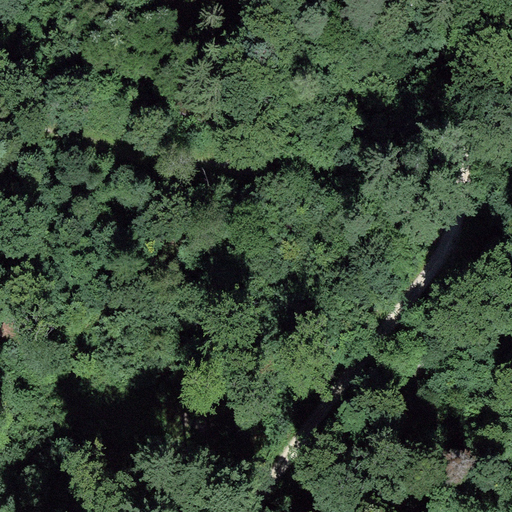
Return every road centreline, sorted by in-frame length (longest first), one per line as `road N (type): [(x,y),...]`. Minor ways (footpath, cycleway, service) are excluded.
road 1 (track): [(471,0),(466,214),(442,268),(357,363),(249,511)]
road 2 (track): [(0,89),(57,127),(178,159),(331,174),(426,164),(473,145)]
road 3 (track): [(442,268),(442,319),(355,511)]
